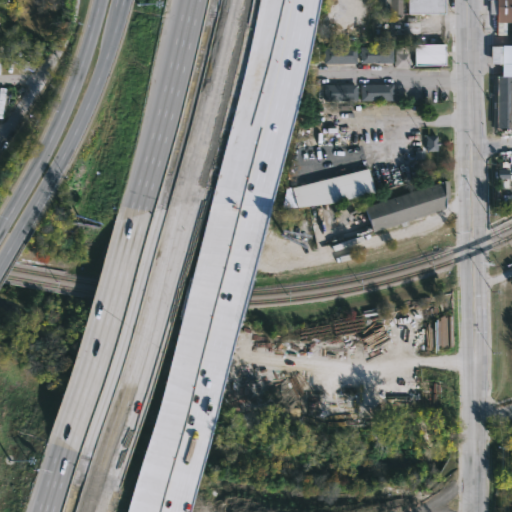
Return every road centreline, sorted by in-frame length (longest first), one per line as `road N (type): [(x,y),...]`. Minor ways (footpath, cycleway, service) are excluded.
road 1 (tertiary): [(466,0),(475,511)]
road 2 (motorway): [(171,511),(252,202)]
road 3 (motorway): [(134,223),(63,491)]
road 4 (motorway): [(229,229),(159,489)]
road 5 (secondary): [(13,238),(76,125),(120,8)]
road 6 (secondary): [(98,0),(59,115),(0,221)]
road 7 (motorway): [(283,0),(229,229)]
road 8 (motorway): [(185,0),(134,223)]
road 9 (motorway): [(252,202),(301,0)]
